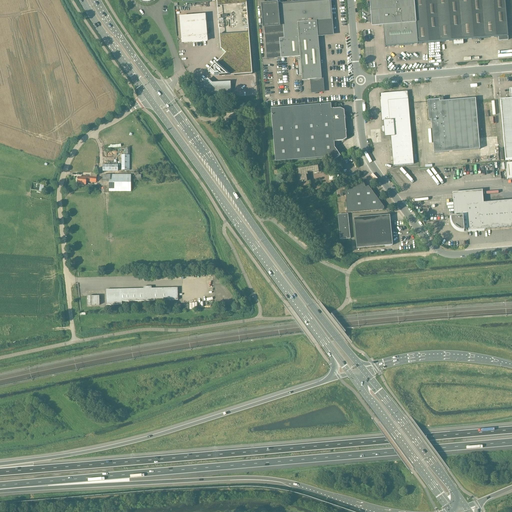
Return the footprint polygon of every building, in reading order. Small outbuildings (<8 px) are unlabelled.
[(391,0),(369,0),(371,7),(370,7),(371,14),(372,19),(381,18),(381,19),(384,21),(385,18),(386,18),(387,24),(383,25),(385,47),(395,46),(391,0)] [(413,0),(391,0),(395,46),(409,45),(418,44),(413,0)] [(436,0),(413,0),(418,44),(440,42),(436,0)] [(459,0),(436,0),(440,42),(453,41),(454,45),(463,44),(463,40),(459,0)] [(481,0),(459,0),(463,40),(485,38),(481,0)] [(504,0),(481,0),(485,38),(498,37),(499,41),(508,40),(504,0)] [(331,20),(329,1),(277,6),(277,4),(262,5),(264,27),(267,59),(281,58),(281,59),(300,57),(302,81),(310,80),(311,90),(324,89),(323,79),(322,79),(318,38),(322,37),(322,36),(326,32),(327,33),(329,31),(328,30),(331,26),(331,20)] [(207,42),(205,16),(180,18),(182,44),(207,42)] [(252,74),(249,36),(220,38),(220,48),(226,53),(210,71),(214,75),(217,75),(220,77),(252,74)] [(213,84),(210,83),(207,80),(200,87),(208,94),(230,93),(230,83),(213,84)] [(510,100),(500,101),(505,161),(511,160),(511,89),(509,90),(510,100)] [(390,136),(393,166),(413,164),(407,94),(381,96),(384,127),(382,127),(382,132),(384,132),(385,137),(390,136)] [(479,149),(475,99),(443,102),(443,98),(439,98),(439,100),(428,101),(429,121),(431,120),(434,153),(479,149)] [(347,139),(344,110),(340,108),(331,109),(331,104),(271,109),(275,162),(330,158),(336,167),(336,166),(333,162),(340,157),(334,148),(334,143),(343,142),(347,139)] [(130,171),(130,155),(121,155),(122,171),(130,171)] [(314,171),(314,174),(319,173),(317,166),(299,169),(299,172),(298,172),(300,183),(305,182),(304,179),(307,179),(306,175),(307,175),(307,172),(314,171)] [(78,178),(77,183),(81,184),(81,185),(86,185),(86,182),(96,183),(96,180),(97,174),(90,173),(90,177),(83,176),(83,178),(78,177),(78,178)] [(109,175),(102,176),(102,181),(109,181),(109,192),(131,192),(131,175),(109,175)] [(33,182),(32,189),(43,192),(45,184),(33,182)] [(384,209),(384,208),(368,187),(362,189),(360,185),(360,184),(363,183),(345,190),(347,213),(383,210),(384,209)] [(450,217),(450,219),(450,220),(451,221),(451,222),(451,223),(452,224),(452,225),(453,226),(453,227),(454,228),(455,228),(456,229),(457,230),(458,230),(459,230),(459,231),(460,231),(462,231),(463,231),(464,231),(464,229),(465,229),(465,231),(467,231),(467,229),(468,229),(468,231),(511,227),(511,200),(483,203),(482,191),(453,193),(454,215),(459,214),(459,216),(450,217)] [(392,246),(390,216),(354,219),(354,224),(349,225),(348,214),(338,215),(340,240),(350,239),(349,227),(354,226),(357,249),(392,246)] [(178,300),(177,288),(151,289),(151,287),(143,287),(143,289),(106,290),(106,305),(122,305),(122,302),(178,300)] [(99,306),(99,296),(88,297),(88,306),(99,306)]
